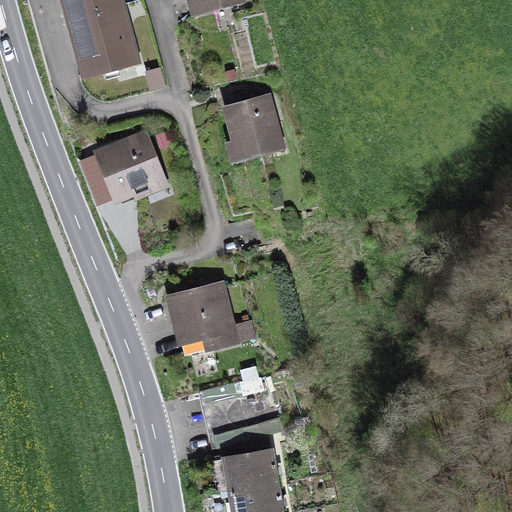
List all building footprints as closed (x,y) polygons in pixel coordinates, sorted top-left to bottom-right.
[(60,0),(66,19),(122,4),(121,0),(60,0)] [(244,3),(242,0),(194,0),(198,14),(244,3)] [(137,63),(122,4),(66,19),(81,77),(137,63)] [(283,151),(269,97),(222,109),(235,163),(283,151)] [(166,188),(146,133),(92,153),(113,208),(166,188)] [(255,219),(228,225),(231,238),(258,232),(255,219)] [(227,282),(165,297),(177,346),(201,340),(206,357),(243,348),(227,282)] [(243,426),(246,440),(286,430),(272,373),(203,390),(207,406),(236,399),(240,413),(243,426)] [(211,420),(240,413),(236,399),(207,406),(211,420)] [(214,433),(243,426),(240,413),(211,420),(214,433)] [(214,433),(217,447),(246,440),(243,426),(214,433)] [(221,459),(227,490),(278,481),(273,450),(221,459)] [(276,511),(284,511),(278,481),(227,490),(230,511),(276,511)]
